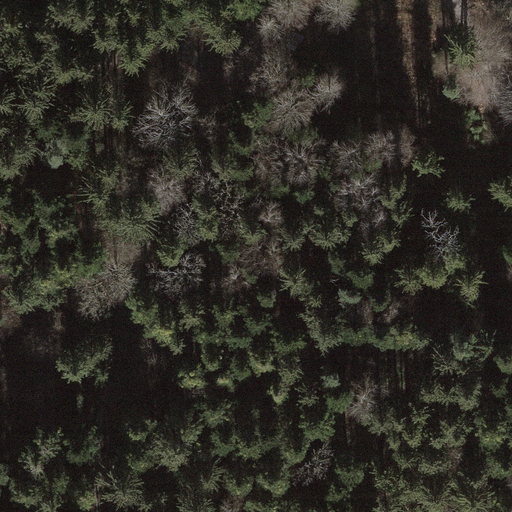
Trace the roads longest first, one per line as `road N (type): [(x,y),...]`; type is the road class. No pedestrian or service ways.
road 1 (track): [(243,42),(132,270),(99,511)]
road 2 (track): [(0,125),(50,80),(147,43),(243,42),(293,0)]
road 3 (track): [(458,0),(511,116)]
